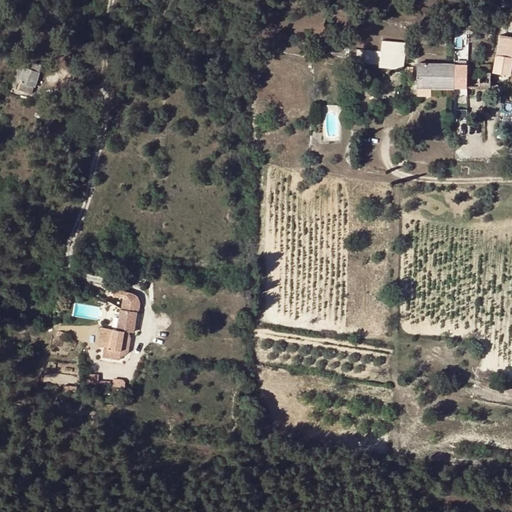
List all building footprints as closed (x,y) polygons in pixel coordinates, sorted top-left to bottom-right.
[(44,24),(43,24),(42,24),(41,25),(40,26),(40,28),(40,29),(40,30),(42,31),(43,32),(44,33),(46,32),(47,32),(48,30),(49,29),(49,28),(48,27),(48,25),(47,24),(46,24),(44,24)] [(68,44),(62,40),(58,46),(64,51),(68,44)] [(317,49),(349,58),(349,50),(319,40),(317,49)] [(350,49),(349,50),(349,58),(357,59),(357,62),(380,64),(380,67),(404,69),(405,54),(404,54),(404,43),(382,40),(381,52),(350,49)] [(82,48),(72,41),(65,52),(75,59),(82,48)] [(511,56),(504,56),(505,49),(497,48),(494,71),(510,74),(511,59),(511,56)] [(34,63),(32,70),(25,68),(18,90),(32,94),(42,65),(34,63)] [(454,74),(454,64),(418,64),(418,88),(454,88),(454,74)] [(489,74),(489,65),(475,65),(475,74),(489,74)] [(454,74),(454,88),(475,88),(475,74),(454,74)] [(490,87),(490,74),(489,74),(475,74),(475,88),(490,87)] [(75,304),(75,317),(101,317),(101,304),(75,304)] [(124,330),(130,331),(135,332),(138,312),(120,310),(117,330),(113,329),(110,349),(104,349),(103,357),(120,360),(121,351),(124,330)] [(126,352),(130,331),(124,330),(121,351),(126,352)]
